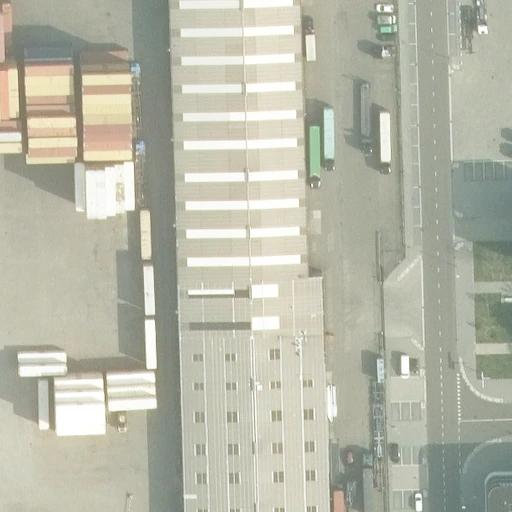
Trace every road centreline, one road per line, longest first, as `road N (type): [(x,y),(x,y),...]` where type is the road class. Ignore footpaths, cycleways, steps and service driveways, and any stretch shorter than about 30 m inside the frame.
road 1 (unclassified): [(442,422),(430,0)]
road 2 (unknown): [(435,159),(471,134),(493,104),(508,0)]
